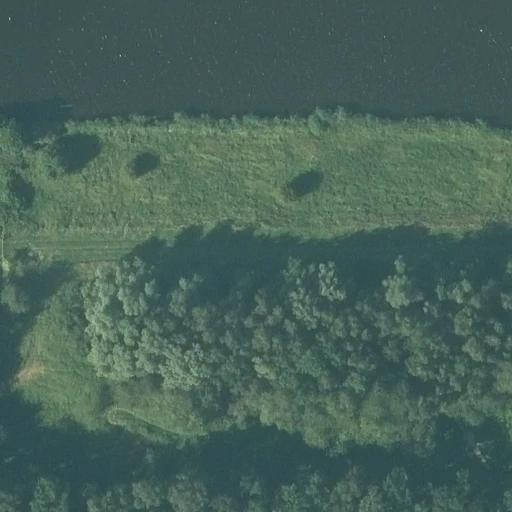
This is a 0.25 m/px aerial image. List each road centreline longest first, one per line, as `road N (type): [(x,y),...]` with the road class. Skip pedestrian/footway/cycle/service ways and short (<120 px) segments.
road 1 (track): [(0,248),(511,239)]
road 2 (track): [(22,375),(76,384),(141,366),(225,359)]
road 3 (track): [(0,386),(22,375),(32,358),(41,243)]
